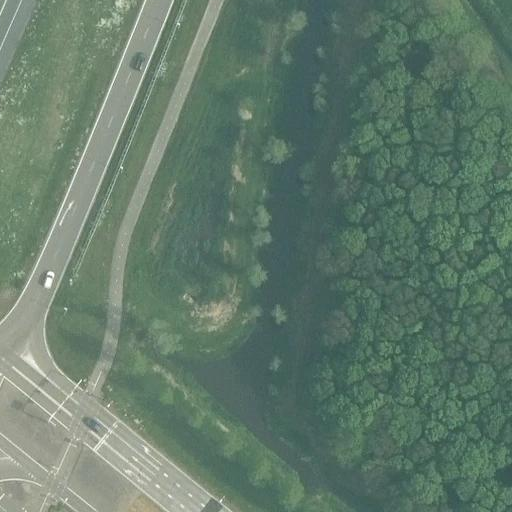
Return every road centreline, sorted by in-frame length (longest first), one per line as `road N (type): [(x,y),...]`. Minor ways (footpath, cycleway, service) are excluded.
road 1 (primary): [(7,357),(158,0)]
road 2 (primary): [(202,511),(7,357)]
